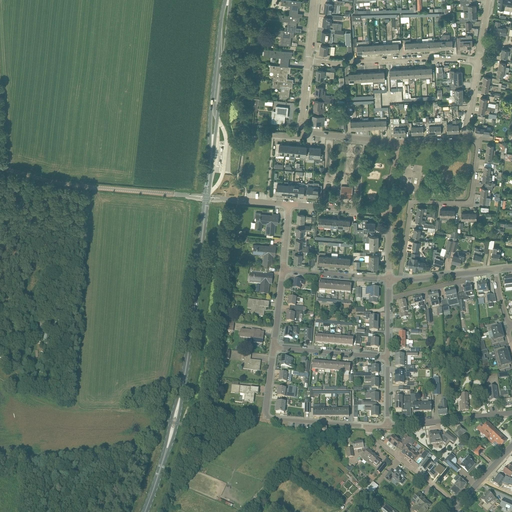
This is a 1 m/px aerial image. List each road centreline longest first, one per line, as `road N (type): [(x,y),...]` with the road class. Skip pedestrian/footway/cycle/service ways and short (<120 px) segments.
road 1 (primary): [(183,378),(210,158)]
road 2 (residential): [(399,280),(411,205),(469,201),(477,144),(466,139)]
road 3 (unclassified): [(174,194),(59,183),(0,167)]
road 4 (residential): [(369,426),(265,417),(274,347)]
road 5 (residential): [(307,61),(477,61)]
road 6 (primary): [(210,158),(230,0)]
road 7 (primary): [(224,0),(210,158)]
road 8 (residential): [(387,426),(511,412)]
